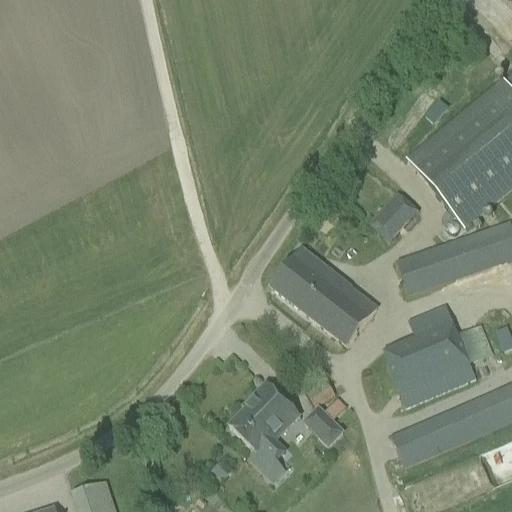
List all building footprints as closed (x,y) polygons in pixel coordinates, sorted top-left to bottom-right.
[(511,79),(407,166),(420,182),(448,215),(454,223),(463,234),(511,193),(511,79)] [(367,229),(382,242),(389,249),(417,218),(395,198),(367,229)] [(442,220),(440,226),(445,231),(454,223),(448,215),(442,220)] [(511,264),(511,235),(509,227),(395,266),(407,301),(511,264)] [(270,293),(285,305),(344,351),(374,312),(348,292),(315,267),(300,255),(270,293)] [(413,343),(381,356),(404,414),(475,385),(468,369),(492,359),(480,330),(456,339),(444,310),(406,325),(413,343)] [(511,426),(511,387),(389,441),(403,474),(511,426)] [(244,416),(228,432),(242,446),(255,459),(251,464),(265,478),(275,468),(285,458),(274,448),(271,445),(296,420),(282,406),(268,392),(244,416)] [(317,413),(303,428),(328,453),(342,438),(317,413)] [(390,495),(397,511),(419,511),(421,511),(410,486),(390,495)] [(72,498),(76,511),(110,511),(102,488),(72,498)]
